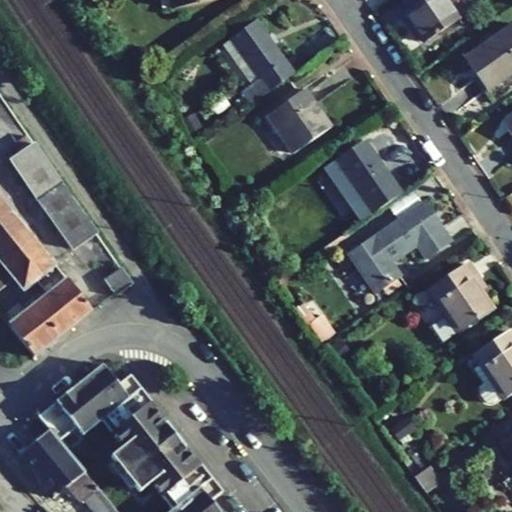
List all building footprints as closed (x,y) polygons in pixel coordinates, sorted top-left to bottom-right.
[(444,0),(400,0),(407,9),(403,12),(424,42),(457,19),(444,0)] [(256,21),(231,39),(259,78),(246,88),(256,100),(292,75),(282,61),(284,60),(256,21)] [(486,90),(503,79),(511,72),(511,26),(465,59),(474,72),(486,90)] [(259,78),(231,39),(223,45),(251,84),(259,78)] [(142,47),(139,56),(154,60),(156,51),(142,47)] [(482,93),(486,90),(474,72),(470,76),(482,93)] [(511,88),(511,72),(503,79),(510,90),(511,88)] [(163,73),(162,86),(171,86),(172,74),(163,73)] [(256,100),(246,88),(240,92),(249,105),(256,100)] [(293,153),(330,127),(304,90),(267,115),(293,153)] [(192,114),(181,120),(189,133),(200,127),(192,114)] [(363,221),(401,195),(364,140),(325,167),(363,221)] [(94,231),(34,144),(9,161),(70,248),(94,231)] [(0,264),(12,279),(22,291),(55,265),(0,197),(0,264)] [(425,260),(451,242),(424,203),(348,256),(375,295),(401,276),(392,264),(416,248),(425,260)] [(0,279),(5,285),(12,279),(0,264),(0,279)] [(442,343),(492,308),(480,291),(473,281),(477,278),(467,264),(429,290),(446,315),(430,326),(442,343)] [(104,280),(114,294),(130,283),(120,269),(104,280)] [(484,288),(477,278),(473,281),(480,291),(484,288)] [(92,311),(66,279),(47,294),(73,326),(92,311)] [(7,325),(33,356),(73,326),(47,294),(7,325)] [(298,300),(321,332),(329,326),(317,308),(309,313),(300,299),(298,300)] [(305,316),(318,334),(321,332),(298,300),(293,303),(303,317),(305,316)] [(511,338),(509,333),(474,357),(479,364),(472,369),(482,383),(478,386),(477,392),(485,403),(491,404),(502,397),(503,398),(511,391),(511,338)] [(351,355),(341,340),(332,346),(342,361),(351,355)] [(356,380),(365,374),(353,358),(345,364),(356,380)] [(58,441),(74,427),(81,435),(101,420),(140,388),(129,374),(117,384),(101,364),(37,417),(50,432),(58,441)] [(197,466),(181,447),(184,444),(165,420),(162,423),(147,404),(136,412),(131,405),(105,426),(122,446),(109,456),(138,492),(150,482),(167,503),(192,482),(187,475),(197,467),(197,466)] [(409,421),(392,433),(400,443),(416,431),(409,421)] [(92,511),(115,511),(58,441),(50,432),(19,457),(53,497),(65,487),(78,503),(82,500),(92,511)] [(511,434),(498,444),(511,463),(511,434)] [(167,503),(171,509),(211,477),(200,464),(197,466),(197,467),(187,475),(192,482),(167,503)] [(440,481),(431,468),(419,477),(427,489),(440,481)] [(211,477),(171,509),(167,511),(218,511),(210,501),(221,491),(211,477)] [(424,492),(427,489),(419,477),(415,479),(424,492)] [(65,511),(67,511),(78,503),(65,487),(53,497),(65,511)]
